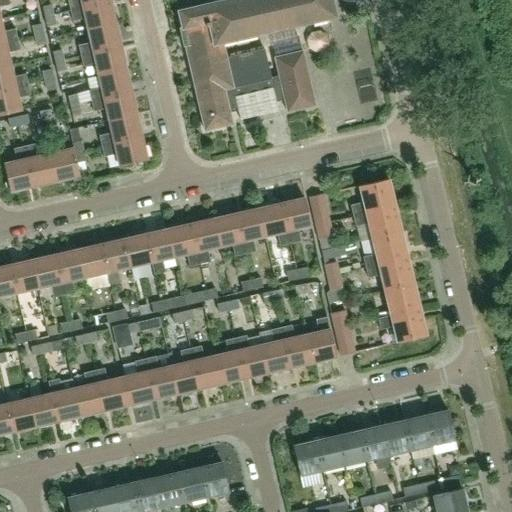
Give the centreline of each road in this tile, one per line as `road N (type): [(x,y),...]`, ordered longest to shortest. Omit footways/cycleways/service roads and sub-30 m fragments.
road 1 (residential): [(476,367),(418,129)]
road 2 (residential): [(182,184),(418,129)]
road 3 (residential): [(248,417),(476,367)]
road 4 (residential): [(22,469),(248,417)]
road 5 (residential): [(182,184),(140,0)]
road 6 (residential): [(0,225),(182,184)]
road 7 (residential): [(511,511),(476,367)]
road 8 (residential): [(418,129),(387,0)]
